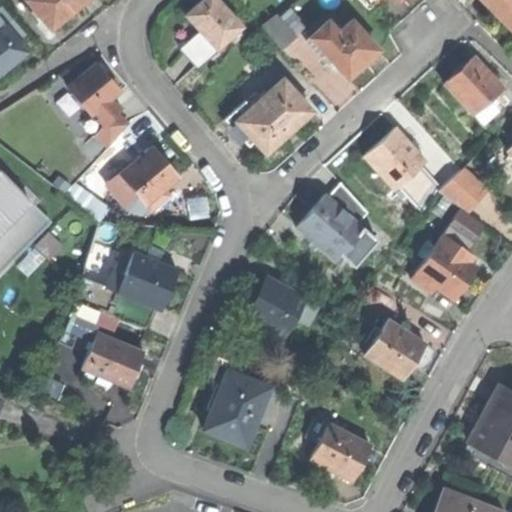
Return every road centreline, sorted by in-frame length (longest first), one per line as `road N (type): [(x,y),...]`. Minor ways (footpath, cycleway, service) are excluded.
road 1 (residential): [(319,511),(162,459),(149,447),(149,431),(238,240),(244,206)]
road 2 (residential): [(244,206),(229,177),(146,83),(130,38),(144,0)]
road 3 (residential): [(495,310),(378,511)]
road 4 (residential): [(244,206),(282,182),(410,64)]
